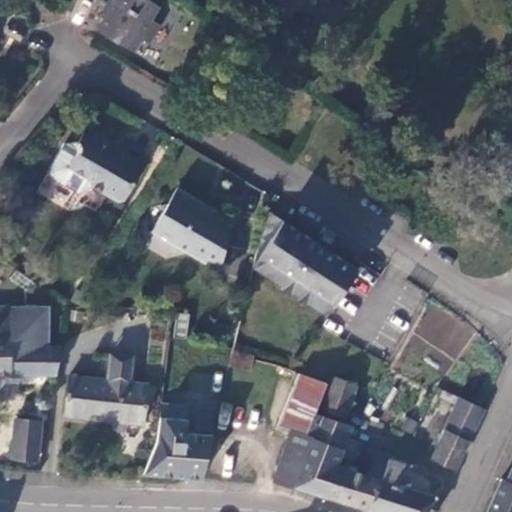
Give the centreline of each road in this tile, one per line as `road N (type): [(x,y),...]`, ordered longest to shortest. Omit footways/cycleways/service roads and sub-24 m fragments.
road 1 (residential): [(511,315),(76,51),(0,152)]
road 2 (tertiary): [(0,501),(211,509)]
